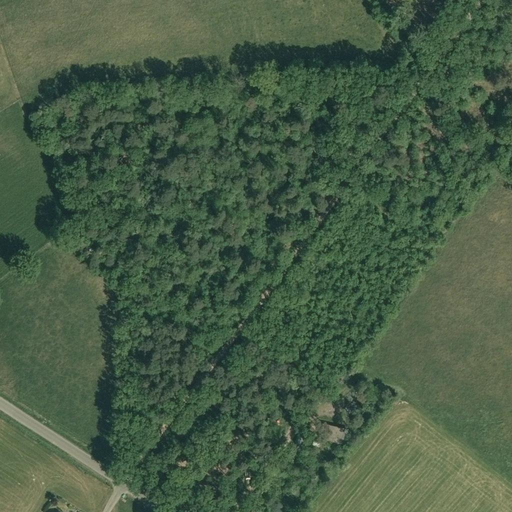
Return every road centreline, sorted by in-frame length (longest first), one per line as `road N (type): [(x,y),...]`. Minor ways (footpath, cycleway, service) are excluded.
road 1 (track): [(480,0),(120,488)]
road 2 (unclassified): [(156,511),(0,409)]
